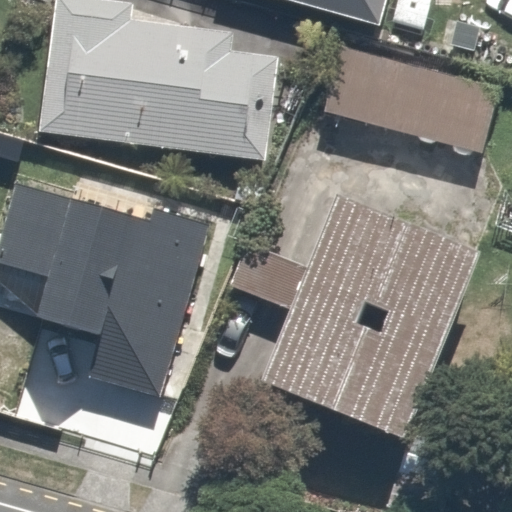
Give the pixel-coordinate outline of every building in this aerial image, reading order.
[(379,0),(261,0),(374,26),(379,0)] [(273,33),(54,9),(41,128),(260,151),(273,33)] [(492,82),(332,49),(318,116),(478,149),(492,82)] [(0,175),(0,266),(30,274),(20,314),(85,331),(74,376),(161,398),(205,229),(0,175)] [(276,305),(248,375),(396,434),(471,245),(324,186),(295,256),(234,232),(215,280),(276,305)]
